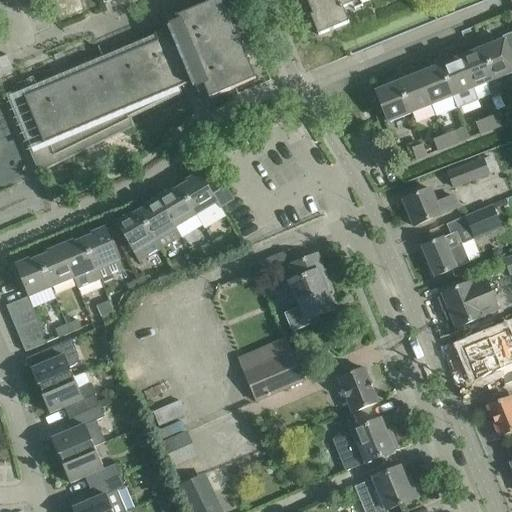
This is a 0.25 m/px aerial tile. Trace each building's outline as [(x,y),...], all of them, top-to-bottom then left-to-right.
[(238,37),(222,0),(216,0),(198,8),(175,17),(181,33),(174,36),(170,27),(168,28),(103,56),(99,47),(98,47),(102,56),(8,95),(40,172),(132,126),(125,110),(190,83),(192,87),(195,86),(190,75),(198,72),(209,99),(256,79),(238,38),(242,36),(242,35),(238,37)] [(310,16),(318,35),(349,23),(343,8),(359,1),(360,3),(368,0),(300,0),(301,1),(302,0),(306,0),(312,15),(310,16)] [(480,43),(495,80),(511,72),(511,33),(503,37),(504,40),(492,45),(490,39),(480,43)] [(474,88),(485,83),(491,98),(501,95),(495,80),(480,43),(470,47),(473,53),(461,57),(474,88)] [(7,55),(0,57),(0,74),(13,69),(7,55)] [(447,56),(438,60),(452,97),(474,88),(461,57),(450,62),(447,56)] [(432,105),(452,97),(438,60),(428,64),(430,70),(419,74),(432,105)] [(405,73),(395,77),(410,114),(432,105),(419,74),(407,79),(405,73)] [(388,123),(410,114),(395,77),(386,81),(388,87),(376,92),(388,123)] [(490,130),(501,125),(496,115),(486,119),(490,130)] [(490,130),(486,119),(475,123),(479,134),(490,130)] [(448,147),(459,142),(454,132),(444,136),(448,147)] [(448,147),(444,136),(433,140),(437,151),(448,147)] [(427,155),(422,144),(411,149),(416,160),(427,155)] [(488,174),(482,159),(448,173),(454,188),(488,174)] [(220,208),(234,200),(218,174),(205,182),(200,173),(187,181),(188,183),(180,187),(196,215),(217,203),(220,208)] [(170,190),(158,198),(175,228),(196,215),(180,187),(171,192),(170,190)] [(403,201),(414,227),(458,208),(454,197),(437,204),(430,189),(403,201)] [(146,207),(138,212),(160,249),(181,237),(175,228),(158,198),(145,205),(146,207)] [(491,206),(465,217),(475,239),(501,228),(491,206)] [(139,262),(160,249),(138,212),(130,217),(129,215),(116,223),(139,262)] [(83,239),(84,242),(100,279),(123,270),(105,228),(91,234),(92,236),(83,239)] [(422,247),(435,277),(469,263),(456,232),(422,247)] [(84,242),(83,239),(74,243),(73,241),(60,247),(73,279),(77,288),(100,279),(84,242)] [(224,239),(213,243),(216,251),(228,247),(224,239)] [(216,251),(213,243),(201,248),(205,256),(216,251)] [(48,254),(39,258),(51,288),(73,279),(60,247),(47,252),(48,254)] [(289,282),(299,307),(284,313),(292,332),(320,321),(318,317),(335,310),(328,292),(332,290),(317,254),(289,265),(295,280),(289,282)] [(15,265),(28,297),(51,288),(39,258),(30,262),(29,259),(15,265)] [(174,275),(186,270),(182,262),(171,267),(174,275)] [(141,289),(153,284),(150,276),(138,281),(141,289)] [(498,309),(485,279),(470,285),(469,283),(442,294),(443,296),(437,298),(444,315),(449,312),(456,328),(484,317),(483,315),(498,309)] [(141,289),(138,281),(126,285),(130,293),(141,289)] [(28,297),(6,306),(11,318),(33,309),(28,297)] [(11,318),(16,329),(38,320),(33,309),(11,318)] [(117,320),(113,312),(102,317),(105,325),(117,320)] [(38,320),(16,329),(20,340),(43,331),(38,320)] [(67,325),(70,333),(82,329),(78,321),(67,325)] [(55,330),(59,338),(70,333),(67,325),(55,330)] [(20,340),(25,352),(44,344),(47,343),(43,331),(20,340)] [(76,351),(72,339),(65,342),(46,350),(51,361),(31,370),(38,387),(39,386),(42,391),(74,378),(64,356),(76,351)] [(464,349),(477,380),(509,367),(501,348),(491,351),(487,340),(464,349)] [(243,372),(256,402),(305,381),(292,351),(243,372)] [(338,379),(352,413),(378,403),(364,369),(338,379)] [(70,405),(75,416),(100,406),(95,395),(83,400),(74,378),(42,391),(44,397),(42,397),(50,414),(70,405)] [(511,402),(510,397),(488,406),(500,438),(511,432),(511,402)] [(60,456),(62,461),(94,447),(106,443),(96,421),(105,417),(100,406),(75,416),(79,428),(52,439),(59,456),(60,456)] [(387,437),(383,427),(380,420),(361,427),(352,431),(352,432),(334,439),(346,471),(365,463),(365,464),(379,458),(397,450),(391,435),(387,437)] [(91,475),(95,486),(120,476),(116,464),(104,469),(94,447),(62,461),(65,466),(63,467),(70,484),(91,475)] [(373,480),(354,487),(361,504),(364,511),(386,511),(389,510),(399,506),(402,505),(418,498),(411,483),(407,485),(400,468),(381,475),(373,479),(373,480)] [(126,511),(117,490),(125,487),(120,476),(95,486),(100,497),(72,509),(73,511),(126,511)] [(188,507),(210,498),(201,477),(179,487),(188,507)] [(216,511),(210,498),(188,507),(190,511),(216,511)]
